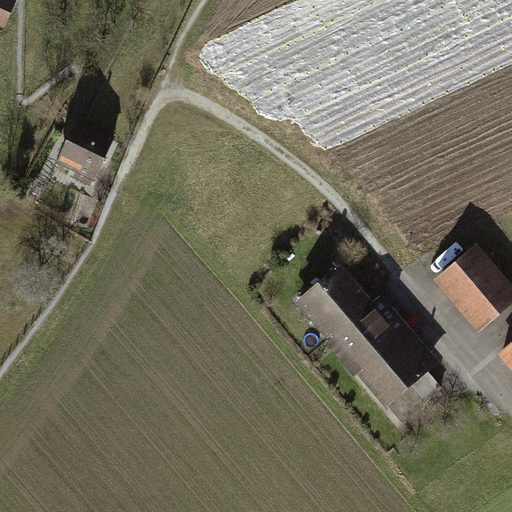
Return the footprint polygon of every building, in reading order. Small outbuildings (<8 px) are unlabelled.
[(0,0),(0,22),(6,25),(15,0),(0,0)] [(87,187),(93,189),(102,170),(115,142),(76,124),(55,169),(76,178),(75,181),(87,187)] [(511,290),(476,248),(435,282),(479,335),(511,307),(511,290)] [(342,268),(297,305),(383,409),(438,364),(419,340),(384,299),(375,307),(367,298),(342,268)] [(511,344),(497,357),(511,375),(511,344)]
